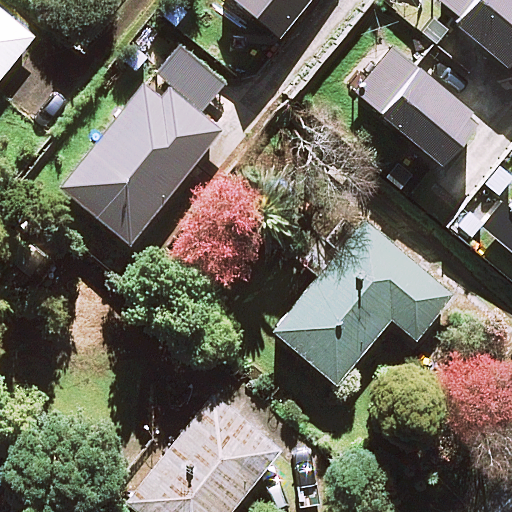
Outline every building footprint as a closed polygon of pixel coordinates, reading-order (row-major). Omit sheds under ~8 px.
[(311,0),(217,0),(273,46),(311,0)] [(511,64),(511,0),(432,0),(508,69),(511,64)] [(0,72),(5,66),(17,76),(29,62),(17,52),(31,35),(0,9),(0,72)] [(222,81),(175,43),(58,184),(126,240),(219,129),(198,111),(222,81)] [(473,116),(389,43),(349,88),(433,161),(473,116)] [(450,294),(363,216),(266,325),(330,382),(383,323),(406,344),(450,294)] [(224,511),(276,448),(205,390),(118,496),(137,511),(224,511)]
